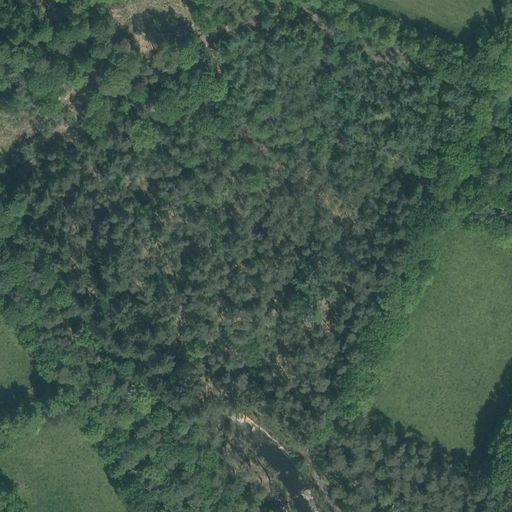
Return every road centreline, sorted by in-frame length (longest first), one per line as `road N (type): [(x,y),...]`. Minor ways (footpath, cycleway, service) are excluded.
road 1 (track): [(389,246),(511,10)]
road 2 (track): [(196,511),(95,367)]
road 3 (track): [(95,367),(0,232)]
road 4 (track): [(0,432),(106,375),(95,367)]
